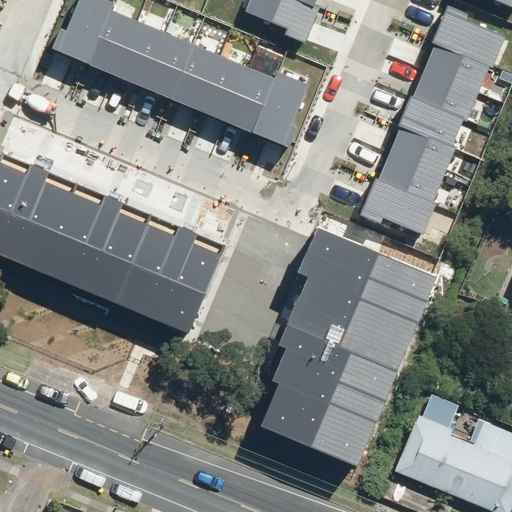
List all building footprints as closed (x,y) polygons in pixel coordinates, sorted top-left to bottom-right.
[(79,0),(59,49),(90,62),(114,2),(114,0),(79,0)] [(253,0),(248,13),(308,38),(323,0),(253,0)] [(117,73),(141,13),(114,2),(90,62),(117,73)] [(361,209),(420,234),(506,30),(447,5),(361,209)] [(145,84),(169,24),(141,13),(117,73),(145,84)] [(173,95),(197,36),(169,24),(145,84),(173,95)] [(198,105),(222,46),(197,36),(173,95),(198,105)] [(250,57),(222,46),(198,105),(226,116),(250,57)] [(250,57),(226,116),(251,126),(276,68),(250,57)] [(295,121),(311,82),(276,68),(251,126),(292,143),(300,123),(295,121)] [(0,164),(0,252),(189,334),(222,257),(193,244),(197,234),(177,226),(173,236),(119,213),(123,203),(104,195),(100,204),(44,181),(48,172),(30,164),(26,173),(1,162),(0,164)] [(261,426),(358,467),(438,277),(318,227),(299,272),(309,276),(280,344),(288,348),(274,382),(279,384),(261,426)] [(388,475),(476,511),(504,511),(511,494),(511,436),(475,421),(463,449),(441,440),(454,409),(426,398),(416,422),(412,420),(388,475)]
